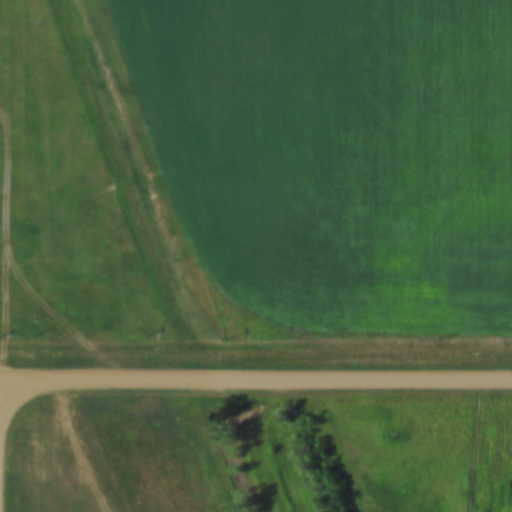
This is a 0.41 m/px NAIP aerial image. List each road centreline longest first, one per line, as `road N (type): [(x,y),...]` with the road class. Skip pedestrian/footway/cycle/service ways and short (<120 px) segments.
road 1 (tertiary): [(0,376),(511,377)]
road 2 (track): [(511,387),(498,511)]
